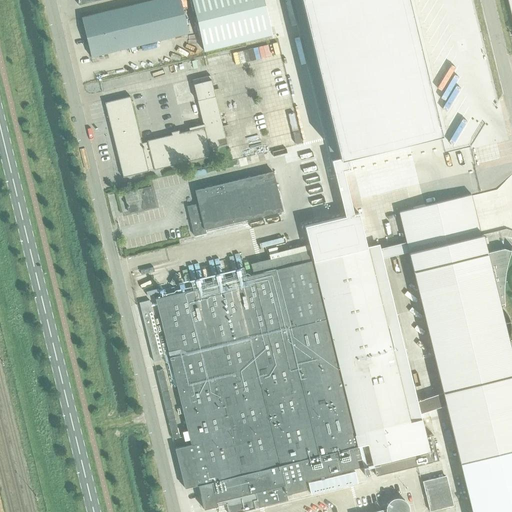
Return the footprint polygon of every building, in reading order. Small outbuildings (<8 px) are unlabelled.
[(180,0),(153,0),(81,17),(91,57),(189,33),(186,22),(183,11),(180,0)] [(262,0),(191,0),(204,51),(271,34),(262,0)] [(292,0),(331,160),(334,172),(348,169),(346,163),(345,157),(403,143),(440,134),(407,0),(292,0)] [(210,75),(192,80),(204,127),(179,133),(178,130),(171,132),(171,135),(141,142),(130,97),(104,103),(122,178),(211,156),(209,148),(227,144),(210,75)] [(486,99),(495,96),(493,90),(484,93),(486,99)] [(282,150),(285,163),(307,158),(304,145),(282,150)] [(205,230),(282,211),(272,172),(195,191),(198,205),(187,208),(194,237),(206,234),(205,230)] [(142,210),(156,207),(151,188),(124,194),(129,213),(137,211),(137,209),(141,208),(142,210)] [(274,270),(155,299),(169,357),(170,360),(176,387),(176,388),(177,390),(187,431),(189,436),(191,445),(175,448),(184,488),(197,485),(204,509),(217,506),(226,503),(228,511),(238,511),(263,506),(287,500),(287,501),(288,500),(286,494),(306,489),(304,481),(336,473),(363,466),(358,446),(367,443),(372,463),(373,463),(375,475),(439,460),(433,434),(426,435),(420,414),(417,401),(413,384),(401,386),(370,258),(408,249),(442,393),(446,405),(459,462),(471,511),(511,511),(511,337),(511,339),(508,340),(508,339),(509,333),(509,327),(509,321),(507,315),(504,310),(500,306),(500,304),(503,303),(504,306),(504,286),(506,266),(511,247),(511,246),(511,247),(510,251),(504,249),(487,253),(483,235),(481,235),(469,238),(460,199),(471,196),(471,194),(399,212),(405,240),(368,249),(367,247),(358,213),(345,216),(304,226),(309,245),(270,254),(274,270)] [(471,196),(460,199),(469,238),(481,235),(471,196)] [(139,303),(153,361),(161,359),(160,356),(149,312),(152,311),(149,300),(139,303)] [(156,371),(173,439),(179,438),(163,369),(156,371)] [(442,393),(417,401),(420,414),(446,405),(442,393)] [(354,471),(308,483),(311,494),(357,483),(354,471)] [(422,481),(430,511),(450,506),(443,476),(422,481)]
